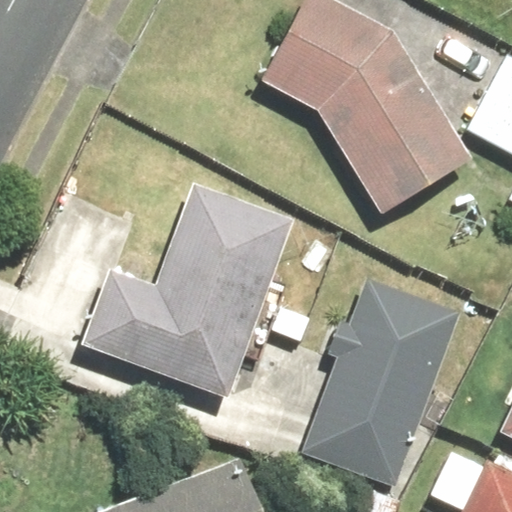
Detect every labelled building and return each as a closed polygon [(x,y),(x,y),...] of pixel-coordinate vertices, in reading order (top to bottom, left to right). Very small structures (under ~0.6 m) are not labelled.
[(298,0),(251,92),(310,122),(369,219),(457,166),(378,36),(308,0),(298,0)] [(511,201),(511,203),(511,60),(472,134),(511,156),(511,201)] [(220,409),(283,229),(181,193),(145,296),(98,280),(72,357),(220,409)] [(387,494),(446,320),(354,289),(340,331),(326,326),(313,363),(328,367),(295,463),(387,494)] [(511,389),(487,439),(511,451),(511,389)] [(113,511),(243,511),(227,468),(113,511)] [(511,511),(511,488),(474,471),(454,511),(511,511)]
